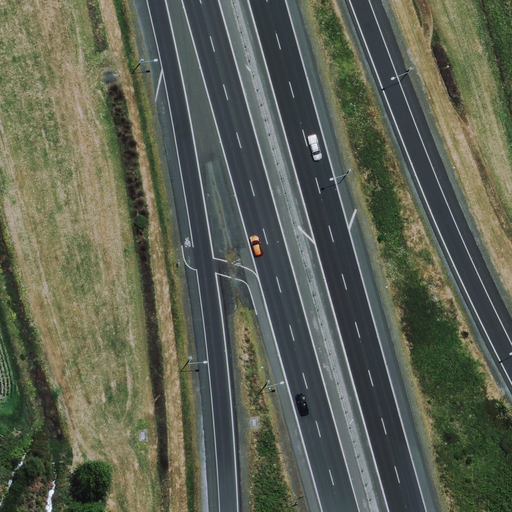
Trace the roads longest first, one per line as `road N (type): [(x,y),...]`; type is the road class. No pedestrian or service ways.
road 1 (motorway): [(269,0),(414,511)]
road 2 (motorway): [(343,511),(199,0)]
road 3 (motorway): [(231,511),(206,264),(154,0)]
road 4 (motorway): [(358,0),(397,109),(511,368)]
